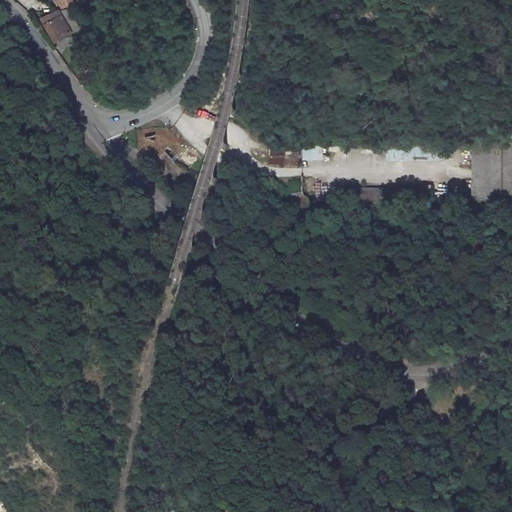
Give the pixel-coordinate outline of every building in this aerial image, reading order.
[(64,30),(50,7),(36,15),(50,38),(64,30)] [(511,141),(483,142),(483,189),(484,209),(511,205),(511,141)] [(300,147),(301,160),(322,159),(321,146),(300,147)] [(386,159),(436,159),(436,146),(386,146),(386,159)] [(300,165),(300,149),(267,150),(267,167),(300,165)] [(410,185),(410,202),(430,201),(429,181),(410,181),(410,185)] [(410,185),(348,185),(348,201),(410,202),(410,185)] [(474,197),(466,202),(466,209),(484,209),(483,189),(474,189),(474,197)] [(308,190),(292,190),(291,208),(308,208),(308,190)]
